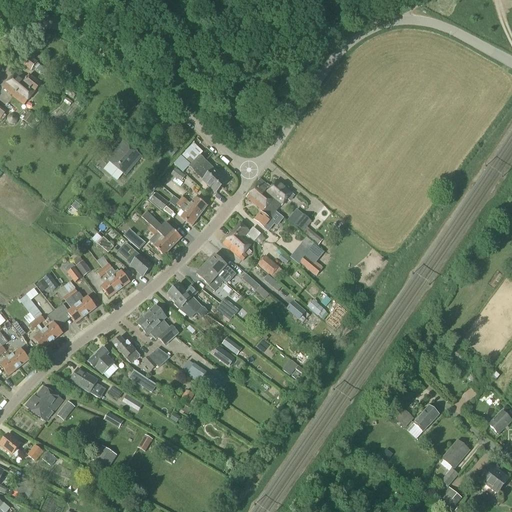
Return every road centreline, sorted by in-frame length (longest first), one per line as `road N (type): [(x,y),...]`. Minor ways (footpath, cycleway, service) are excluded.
road 1 (residential): [(0,418),(27,386),(198,244),(253,176)]
road 2 (residential): [(253,176),(342,50),(378,26),(438,26),(511,65)]
road 3 (unclassified): [(0,40),(29,28),(67,30),(253,176)]
